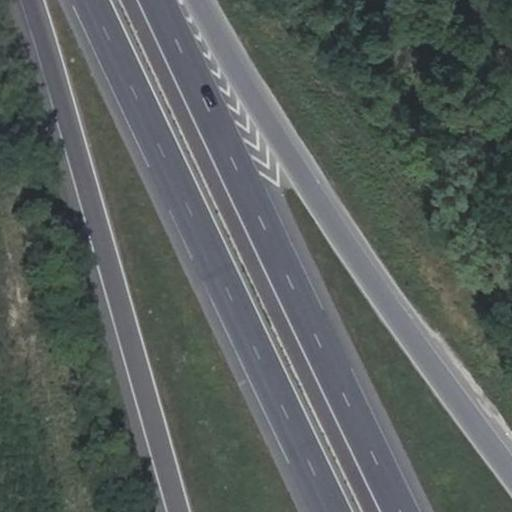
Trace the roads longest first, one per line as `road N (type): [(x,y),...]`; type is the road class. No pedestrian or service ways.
road 1 (motorway): [(407,511),(158,0)]
road 2 (motorway): [(94,0),(340,511)]
road 3 (motorway): [(511,462),(403,315),(205,0)]
road 4 (motorway): [(32,0),(177,511)]
